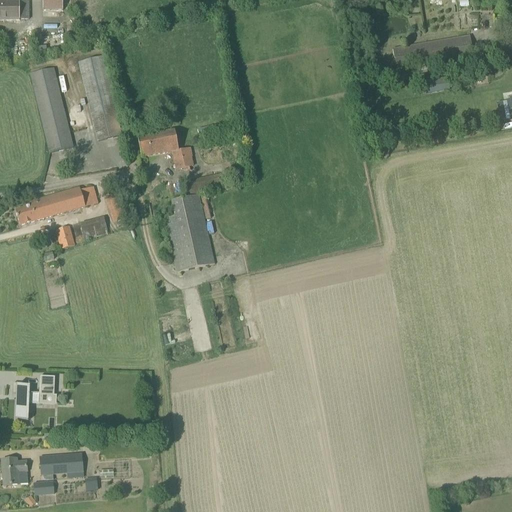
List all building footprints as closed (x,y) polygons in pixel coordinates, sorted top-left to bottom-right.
[(0,0),(0,21),(20,21),(20,20),(28,20),(28,2),(20,2),(19,0),(0,0)] [(62,12),(61,0),(42,0),(42,11),(62,12)] [(412,67),(417,66),(418,72),(428,70),(427,64),(473,57),(470,37),(393,50),(396,70),(403,68),(404,73),(413,71),(412,67)] [(102,58),(79,64),(98,142),(121,137),(102,58)] [(73,148),(53,70),(30,75),(49,154),(73,148)] [(447,77),(423,82),(426,95),(449,90),(447,77)] [(218,126),(197,131),(199,138),(220,134),(218,126)] [(137,138),(141,158),(172,153),(176,171),(193,167),(189,149),(179,152),(175,132),(137,138)] [(187,197),(227,188),(224,175),(184,184),(187,197)] [(19,227),(98,205),(93,188),(80,192),(79,189),(22,205),(24,209),(15,212),(19,227)] [(114,223),(126,219),(116,191),(104,195),(114,223)] [(201,197),(206,220),(213,219),(207,195),(201,197)] [(171,202),(175,217),(165,219),(178,272),(214,263),(199,196),(171,202)] [(101,236),(108,234),(104,221),(81,227),(84,241),(88,240),(101,236)] [(61,250),(74,247),(69,228),(56,231),(61,250)] [(27,385),(13,384),(12,394),(16,395),(15,421),(28,422),(29,404),(56,405),(57,396),(54,396),(55,378),(40,377),(39,395),(29,395),(30,387),(27,387),(27,385)] [(41,477),(43,476),(43,479),(44,481),(46,482),(53,481),(53,476),(67,475),(67,479),(84,478),(82,455),(39,458),(41,477)] [(1,461),(3,487),(28,485),(26,462),(17,463),(17,460),(1,461)] [(96,491),(95,479),(85,479),(86,492),(96,491)] [(34,496),(54,495),(53,483),(33,485),(34,496)] [(33,500),(27,505),(31,509),(37,505),(33,500)]
